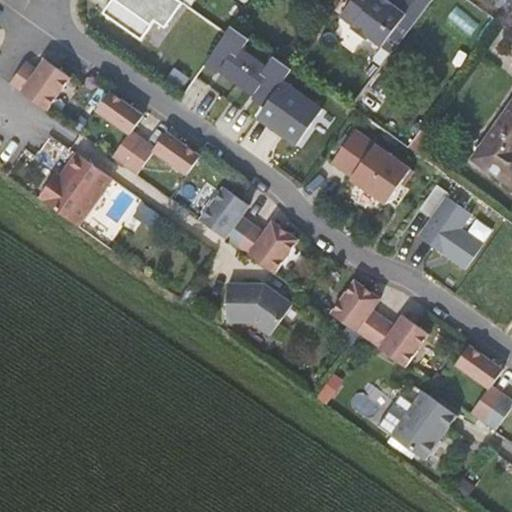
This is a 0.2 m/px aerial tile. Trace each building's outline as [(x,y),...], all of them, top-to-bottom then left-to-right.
[(113,0),(104,13),(144,41),(172,0),(113,0)] [(396,52),(433,0),(393,0),(394,1),(392,0),(354,0),(344,15),(355,25),(351,30),(368,40),(372,36),(396,52)] [(250,40),(232,27),(208,62),(268,104),(284,82),(293,70),(274,56),(266,67),(243,50),(250,40)] [(297,54),(285,45),(279,54),(291,62),(297,54)] [(51,52),(48,56),(56,63),(60,58),(51,52)] [(25,58),(9,80),(47,107),(71,73),(56,63),(48,56),(46,55),(37,66),(26,58),(25,58)] [(268,104),(258,118),(298,146),(323,110),(284,82),(268,104)] [(144,113),(110,88),(96,107),(130,131),(112,155),(125,164),(144,137),(132,129),(144,113)] [(511,106),(474,159),(511,185),(511,106)] [(408,148),(445,174),(449,168),(420,146),(431,133),(424,128),(408,148)] [(144,137),(125,164),(137,172),(154,149),(187,173),(201,154),(167,129),(155,146),(144,137)] [(404,186),(414,171),(356,130),(333,163),(353,178),(352,180),(387,205),(401,184),(404,186)] [(49,174),(35,193),(75,222),(110,174),(74,148),(59,169),(53,177),(49,174)] [(240,196),(225,186),(201,219),(238,246),(254,224),(242,216),(251,204),(249,203),(240,196)] [(436,188),(421,209),(432,217),(447,196),(436,188)] [(243,192),(240,196),(249,203),(252,198),(243,192)] [(447,196),(419,236),(467,270),(484,244),(462,229),(473,214),(447,196)] [(279,218),(276,222),(285,229),(288,224),(279,218)] [(254,224),(238,246),(276,272),(299,239),(285,229),(276,222),(274,221),(265,232),(254,224)] [(228,318),(251,320),(269,333),(291,302),(269,286),(260,286),(260,282),(230,280),(228,318)] [(386,319),(374,310),(382,299),(380,297),(371,291),(357,280),(333,314),(361,334),(370,341),(386,319)] [(375,287),(371,291),(380,297),(383,293),(375,287)] [(411,313),(408,317),(417,324),(420,319),(411,313)] [(386,319),(370,341),(407,368),(431,334),(417,324),(408,317),(406,316),(398,327),(386,319)] [(486,424),(506,396),(494,388),(506,371),(472,347),(459,366),(492,390),(473,415),(486,424)] [(445,438),(460,417),(427,393),(397,434),(431,458),(442,442),(445,438)] [(511,400),(506,396),(486,424),(498,433),(511,413),(511,400)]
